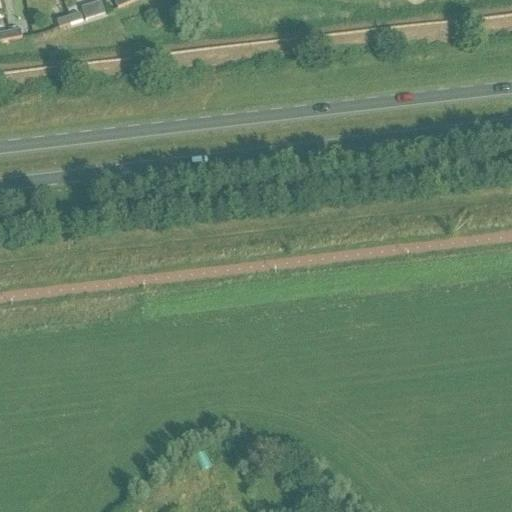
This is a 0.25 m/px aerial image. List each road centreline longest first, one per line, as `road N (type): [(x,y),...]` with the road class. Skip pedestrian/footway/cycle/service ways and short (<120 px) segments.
road 1 (primary): [(0,188),(511,127)]
road 2 (primary): [(511,89),(0,150)]
